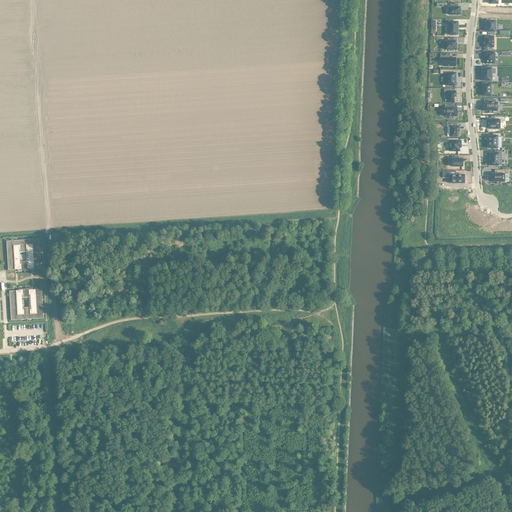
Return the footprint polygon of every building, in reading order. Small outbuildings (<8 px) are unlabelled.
[(449,8),(449,15),(460,15),(460,10),(460,9),(460,8),(458,8),(458,4),(451,4),(451,8),(449,8)] [(446,19),(446,23),(449,23),(449,35),(453,35),(453,36),(457,36),(457,35),(458,35),(458,23),(453,23),(453,19),(446,19)] [(486,22),(486,32),(488,32),(488,35),(494,35),(494,32),(495,32),(495,22),(486,22)] [(484,41),(484,47),(485,47),(485,51),(492,51),(492,47),(494,47),(494,37),(486,37),(486,41),(484,41)] [(446,42),(446,50),(450,50),(450,51),(454,51),(454,50),(457,50),(457,45),(456,45),(456,42),(454,42),(454,39),(448,39),(448,42),(446,42)] [(483,52),(483,59),(485,59),(485,63),(494,63),(494,52),(483,52)] [(441,54),(441,58),(443,58),(443,66),(456,66),(456,58),(447,58),(447,54),(441,54)] [(482,69),(482,81),(491,81),(491,69),(482,69)] [(440,70),(440,74),(446,74),(446,86),(455,86),(455,74),(452,74),(452,70),(440,70)] [(444,88),(444,92),(447,92),(447,98),(447,103),(454,103),(454,97),(456,97),(456,91),(455,91),(455,88),(444,88)] [(484,106),(484,111),(488,111),(488,113),(493,113),(493,111),(497,111),(497,103),(496,103),(496,100),(488,100),(488,103),(485,103),(485,106),(484,106)] [(444,108),(444,116),(448,116),(448,118),(453,118),(453,116),(457,116),(457,111),(456,111),(456,108),(453,108),(453,104),(445,104),(445,108),(444,108)] [(487,120),(487,128),(500,128),(500,121),(505,121),(505,117),(494,117),(494,120),(491,120),(487,120)] [(446,123),(446,127),(450,127),(450,137),(457,137),(457,132),(459,132),(459,126),(458,126),(458,123),(446,123)] [(489,137),(489,148),(497,148),(497,137),(501,137),(501,133),(493,133),(493,137),(489,137)] [(450,141),(450,151),(459,151),(459,147),(461,147),(461,141),(450,141)] [(490,164),(490,165),(490,166),(499,166),(499,165),(502,165),(502,160),(499,160),(499,154),(502,154),(502,150),(495,150),(495,154),(491,154),(491,157),(491,160),(490,160),(490,161),(490,162),(490,164)] [(452,159),(452,167),(463,167),(463,159),(458,159),(458,156),(453,156),(453,159),(452,159)] [(491,177),(491,182),(496,182),(496,184),(500,184),(500,182),(504,182),(504,175),(509,175),(509,170),(495,170),(495,174),(492,174),(492,177),(491,177)] [(450,178),(450,183),(456,183),(458,183),(464,183),(464,175),(456,175),(456,171),(443,171),(443,178),(450,178)] [(8,270),(16,270),(15,268),(17,268),(17,271),(31,270),(31,268),(33,267),(33,269),(40,268),(39,239),(6,241),(8,270)] [(11,320),(43,318),(42,289),(34,290),(34,291),(32,291),(32,289),(19,290),(19,292),(17,292),(17,291),(9,291),(11,320)]
